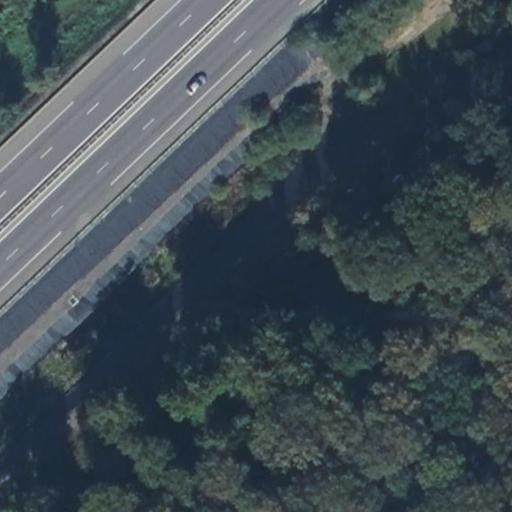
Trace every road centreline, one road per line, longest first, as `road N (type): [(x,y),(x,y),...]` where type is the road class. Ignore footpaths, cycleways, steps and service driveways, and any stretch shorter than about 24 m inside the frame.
road 1 (motorway): [(0,267),(279,0)]
road 2 (motorway): [(208,0),(0,199)]
